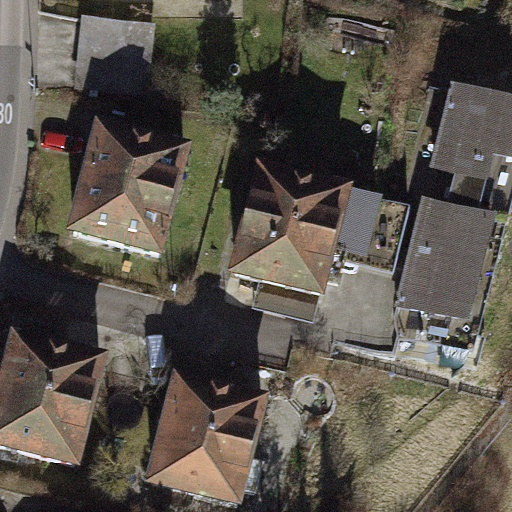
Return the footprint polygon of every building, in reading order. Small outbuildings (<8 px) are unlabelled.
[(156,26),(86,17),(77,88),(147,97),(156,26)] [(511,110),(480,103),(461,183),(490,190),(485,209),(511,215),(511,209),(511,110)] [(228,172),(115,141),(88,244),(200,274),(228,172)] [(392,206),(288,181),(261,290),(365,315),(392,206)] [(511,231),(444,214),(416,321),(511,345),(511,231)] [(26,343),(5,451),(116,473),(137,365),(26,343)] [(204,383),(182,497),(261,511),(292,511),(314,403),(204,383)]
